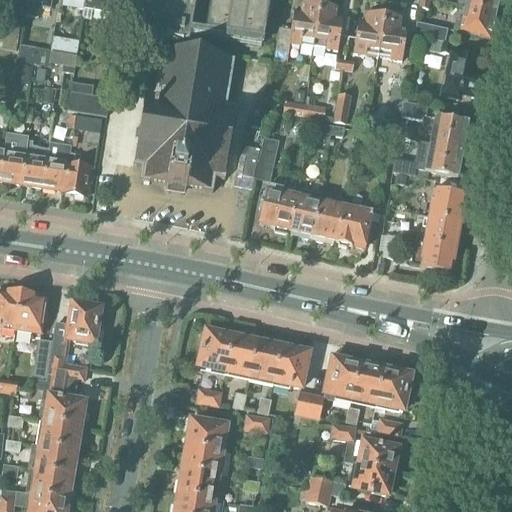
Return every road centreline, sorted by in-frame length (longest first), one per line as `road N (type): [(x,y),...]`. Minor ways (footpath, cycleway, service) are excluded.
road 1 (residential): [(119,511),(159,266)]
road 2 (primary): [(371,314),(159,266)]
road 3 (primary): [(159,266),(0,243)]
road 4 (residential): [(481,371),(452,511)]
road 5 (primary): [(371,314),(481,371)]
